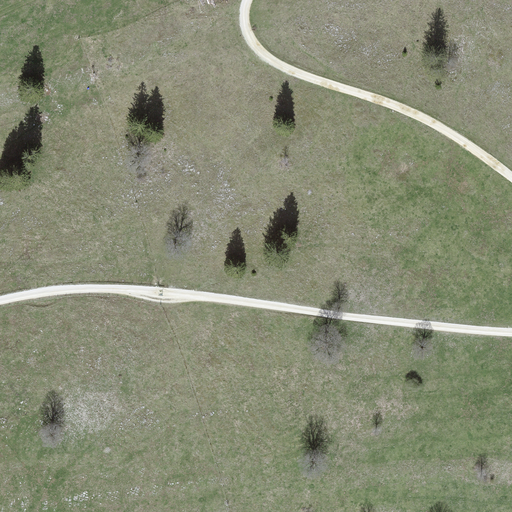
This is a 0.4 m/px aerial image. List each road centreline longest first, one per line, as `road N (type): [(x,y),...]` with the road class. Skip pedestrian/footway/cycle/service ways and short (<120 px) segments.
road 1 (track): [(0,300),(51,290),(141,289),(511,332)]
road 2 (track): [(511,177),(427,119),(266,55),(253,38),(251,0)]
